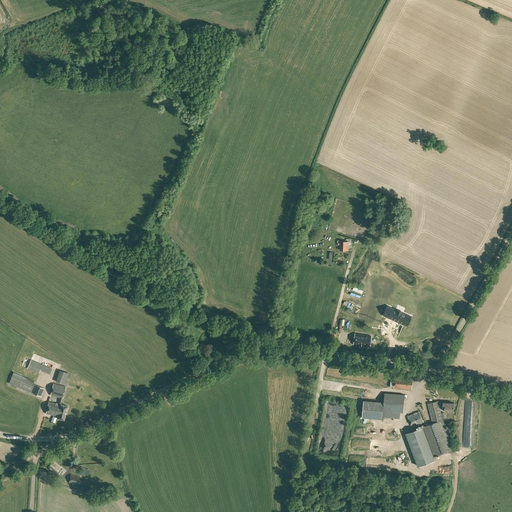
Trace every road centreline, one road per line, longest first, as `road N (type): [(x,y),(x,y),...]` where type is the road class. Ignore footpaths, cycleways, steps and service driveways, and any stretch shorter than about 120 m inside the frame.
road 1 (tertiary): [(435,374),(284,352),(232,358)]
road 2 (tertiary): [(67,436),(232,358)]
road 3 (unclassified): [(435,374),(511,228)]
road 4 (track): [(325,356),(295,511)]
